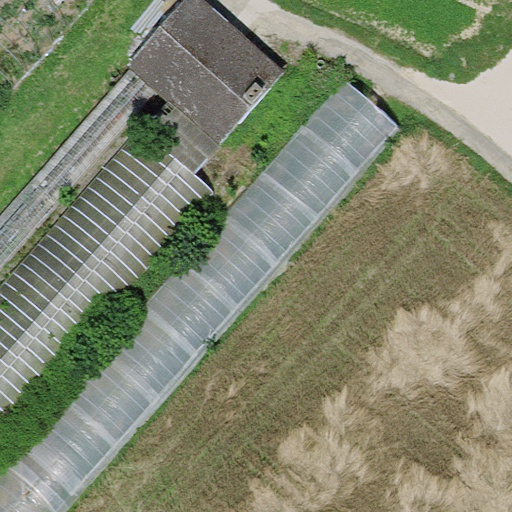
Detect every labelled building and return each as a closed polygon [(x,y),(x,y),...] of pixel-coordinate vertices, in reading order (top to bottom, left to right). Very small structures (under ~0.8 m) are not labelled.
[(0,0),(0,99),(88,0),(0,0)] [(110,0),(0,123),(0,188),(169,0),(110,0)] [(281,67),(201,0),(184,0),(127,68),(167,101),(141,132),(191,173),(281,67)] [(128,71),(0,215),(0,275),(158,98),(128,71)] [(0,464),(0,511),(59,511),(399,132),(341,81),(0,464)] [(0,436),(208,192),(134,130),(0,288),(0,436)]
